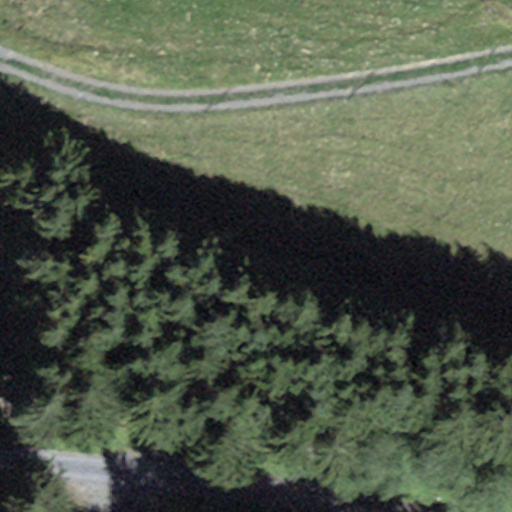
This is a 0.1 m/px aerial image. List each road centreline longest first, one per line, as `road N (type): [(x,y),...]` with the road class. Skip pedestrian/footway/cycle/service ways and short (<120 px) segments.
road 1 (track): [(511,53),(319,89),(151,101),(0,61)]
road 2 (track): [(0,458),(222,486),(347,511)]
